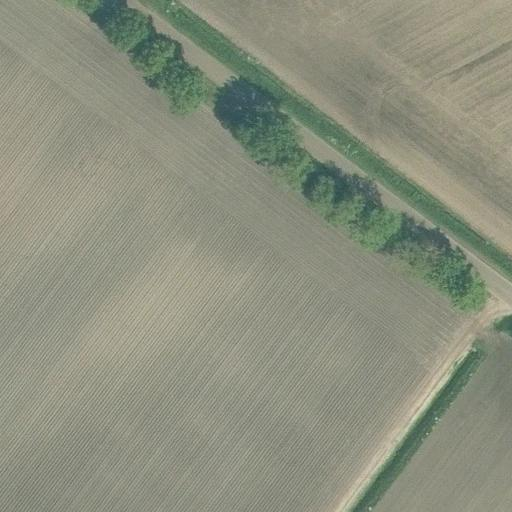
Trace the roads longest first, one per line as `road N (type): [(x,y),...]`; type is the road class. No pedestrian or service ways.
road 1 (unclassified): [(511,295),(120,0)]
road 2 (track): [(504,289),(336,511)]
